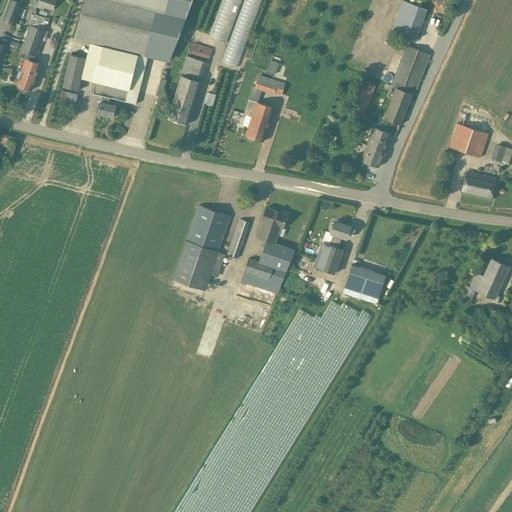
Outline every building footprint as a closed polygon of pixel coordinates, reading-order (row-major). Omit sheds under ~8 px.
[(12,0),(11,0),(4,21),(14,25),(22,4),(12,0)] [(38,0),(36,7),(44,10),(44,8),(52,10),(55,0),(38,0)] [(83,0),(74,39),(89,43),(102,46),(147,56),(169,61),(191,0),(83,0)] [(222,0),(209,35),(227,41),(242,0),(222,0)] [(243,0),(223,61),(239,66),(261,0),(243,0)] [(404,0),(393,30),(415,39),(427,9),(404,0)] [(26,59),(17,85),(31,90),(40,64),(35,62),(34,62),(36,56),(40,44),(43,34),(47,36),(48,31),(45,31),(45,30),(39,29),(41,25),(47,27),(49,19),(34,14),(30,25),(21,50),(28,53),(26,59)] [(212,48),(192,42),(188,53),(209,58),(212,48)] [(394,88),(397,82),(414,88),(416,89),(430,54),(406,45),(390,86),(394,88)] [(139,92),(147,56),(102,46),(93,81),(95,82),(139,92)] [(69,54),(62,87),(78,90),(86,58),(69,54)] [(186,56),(181,73),(201,79),(206,62),(186,56)] [(266,71),(275,75),(279,63),(271,60),(270,60),(266,71)] [(181,75),(167,118),(187,124),(201,81),(181,75)] [(259,75),(254,88),(274,94),(281,96),(285,83),(259,75)] [(355,99),(348,117),(360,122),(367,104),(368,105),(375,85),(363,80),(355,99)] [(139,92),(95,82),(92,93),(102,96),(101,102),(100,102),(98,114),(113,117),(115,105),(107,103),(109,98),(136,104),(139,92)] [(396,88),(412,94),(414,88),(397,82),(394,88),(396,88)] [(396,88),(389,103),(385,114),(384,118),(400,125),(412,94),(396,88)] [(59,100),(76,103),(78,94),(61,90),(59,100)] [(204,103),(213,105),(216,94),(207,92),(204,103)] [(248,99),(244,114),(252,116),(245,135),(263,141),(274,108),(248,99)] [(465,115),(462,125),(483,132),(486,122),(465,115)] [(488,133),(483,132),(462,125),(457,123),(449,147),(480,157),(488,133)] [(374,128),(361,160),(378,167),(391,134),(374,128)] [(507,147),(504,146),(498,144),(496,144),(491,159),(502,163),(507,147)] [(511,148),(507,147),(502,163),(508,165),(511,152),(511,148)] [(467,171),(462,193),(491,200),(496,178),(467,171)] [(310,203),(299,198),(290,220),(291,221),(289,226),(299,230),(301,225),(302,225),(310,203)] [(198,205),(173,280),(205,291),(210,275),(217,278),(225,255),(218,253),(230,216),(198,205)] [(248,258),(240,281),(278,294),(295,250),(274,243),(280,227),(283,228),(287,214),(265,207),(261,221),(263,222),(258,237),(267,240),(259,262),(248,258)] [(227,255),(237,258),(250,223),(239,219),(227,255)] [(334,274),(342,249),(338,247),(341,237),(346,239),(351,226),(342,223),(342,221),(337,219),(336,221),(334,221),(333,225),(331,225),(329,231),(331,232),(330,233),(333,234),(329,245),(322,242),(314,266),(334,274)] [(459,300),(469,304),(475,290),(494,298),(509,266),(491,258),(483,276),(476,273),(469,287),(466,285),(459,300)] [(343,288),(378,299),(386,275),(351,264),(343,288)] [(477,325),(486,331),(497,313),(487,307),(477,325)]
